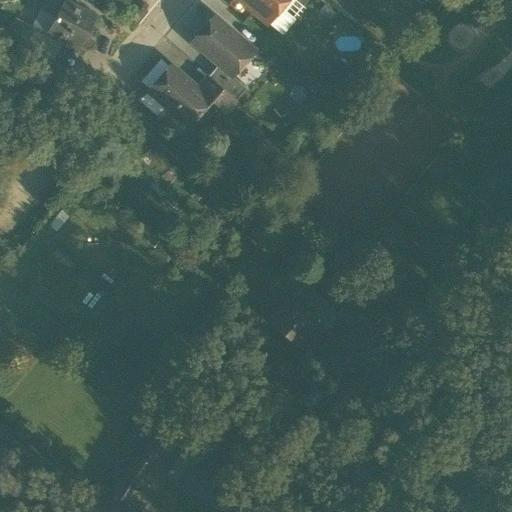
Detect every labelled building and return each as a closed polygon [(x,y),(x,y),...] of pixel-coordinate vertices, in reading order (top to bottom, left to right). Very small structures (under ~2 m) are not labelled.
[(63,44),(78,52),(96,17),(64,0),(55,17),(48,31),(66,40),(63,44)] [(240,0),(267,22),(280,7),(285,0),(240,0)] [(442,0),(426,0),(423,6),(437,12),(442,0)] [(280,7),(267,22),(283,35),(295,20),(280,7)] [(46,35),(48,31),(55,17),(40,9),(31,27),(35,30),(46,35)] [(217,65),(229,75),(252,49),(214,15),(191,42),(217,65)] [(4,39),(23,51),(35,30),(31,27),(16,19),(4,39)] [(233,78),(233,77),(255,52),(252,49),(229,75),(233,78)] [(332,84),(343,75),(328,56),(317,65),(332,84)] [(141,82),(150,90),(169,67),(160,60),(141,82)] [(171,65),(169,67),(150,90),(148,92),(166,108),(186,125),(189,128),(189,127),(191,126),(188,124),(208,100),(211,103),(212,102),(212,101),(197,88),(171,65)] [(229,75),(217,65),(208,76),(236,101),(246,89),(233,77),(233,78),(229,75)] [(208,76),(197,88),(212,101),(212,102),(218,107),(225,114),(236,101),(208,76)] [(188,124),(191,126),(197,131),(218,107),(212,102),(211,103),(208,100),(188,124)] [(156,119),(184,143),(194,131),(189,127),(189,128),(186,125),(166,108),(156,119)] [(255,155),(274,159),(278,142),(258,138),(255,155)] [(306,283),(291,299),(317,321),(326,329),(340,313),(339,312),(306,283)] [(351,309),(366,322),(374,313),(354,295),(345,305),(351,309)] [(304,336),(317,321),(291,299),(270,324),(300,350),(308,340),(304,336)] [(351,309),(345,305),(339,312),(340,313),(344,317),(351,309)] [(342,394),(357,410),(387,379),(372,364),(342,394)] [(153,430),(136,455),(164,473),(175,455),(190,465),(195,457),(153,430)] [(139,511),(164,473),(136,455),(111,493),(139,511)] [(181,484),(219,509),(220,509),(231,493),(192,467),(181,484)] [(231,493),(220,509),(224,511),(226,511),(237,497),(231,493)]
